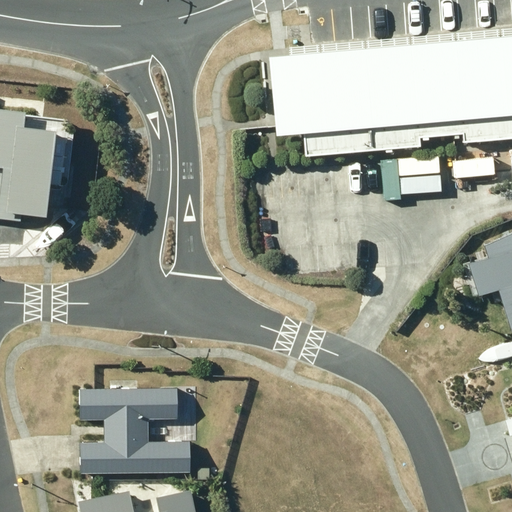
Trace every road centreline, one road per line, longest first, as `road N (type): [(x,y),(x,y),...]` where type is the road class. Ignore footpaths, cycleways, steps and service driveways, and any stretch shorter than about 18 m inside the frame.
road 1 (residential): [(450,511),(418,424),(386,380),(259,324),(161,307)]
road 2 (residential): [(161,307),(173,140),(140,24)]
road 3 (residential): [(0,297),(161,307)]
road 4 (tertiary): [(0,14),(140,24)]
